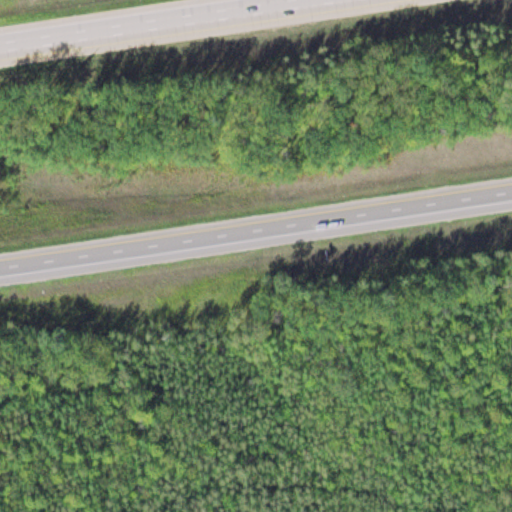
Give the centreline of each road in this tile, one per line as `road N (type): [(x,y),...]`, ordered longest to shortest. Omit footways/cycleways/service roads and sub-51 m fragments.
road 1 (motorway): [(0,264),(511,190)]
road 2 (motorway): [(293,0),(0,44)]
